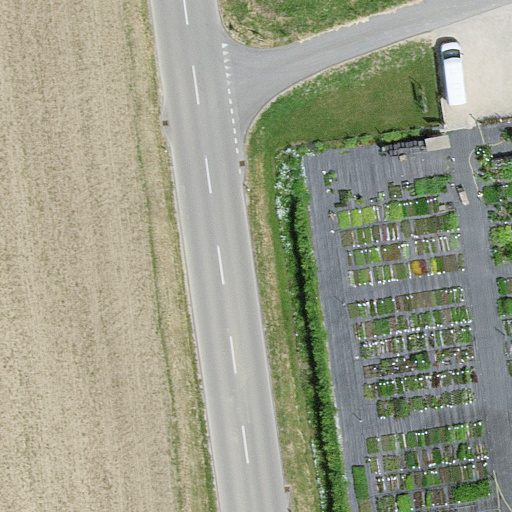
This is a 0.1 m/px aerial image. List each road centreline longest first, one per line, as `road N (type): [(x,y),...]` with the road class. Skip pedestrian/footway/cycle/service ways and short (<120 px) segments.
road 1 (tertiary): [(258,511),(189,0)]
road 2 (track): [(203,100),(469,0)]
